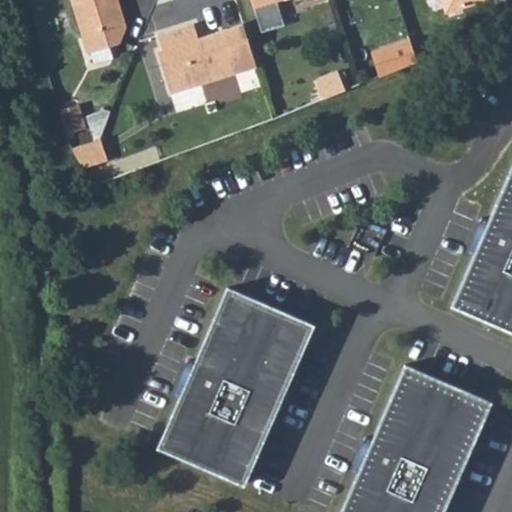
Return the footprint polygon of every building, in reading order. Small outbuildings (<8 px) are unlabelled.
[(74,0),(90,54),(92,54),(111,48),(122,45),(128,28),(124,27),(120,16),(124,14),(119,0),(74,0)] [(276,0),(251,0),(253,6),(261,29),(283,22),(276,0)] [(452,0),(456,9),(483,0),(452,0)] [(128,28),(124,14),(120,16),(124,27),(128,28)] [(256,63),(242,22),(200,35),(196,20),(161,30),(166,45),(158,48),(171,90),(256,63)] [(111,48),(92,54),(96,66),(115,60),(111,48)] [(323,96),(348,87),(341,68),(316,77),(323,96)] [(59,109),(66,133),(86,127),(78,103),(59,109)] [(99,139),(71,147),(77,169),(106,160),(99,139)] [(511,159),(448,306),(511,333),(511,159)] [(225,290),(155,451),(241,488),(311,328),(225,290)] [(403,368),(339,511),(441,511),(488,405),(403,368)]
